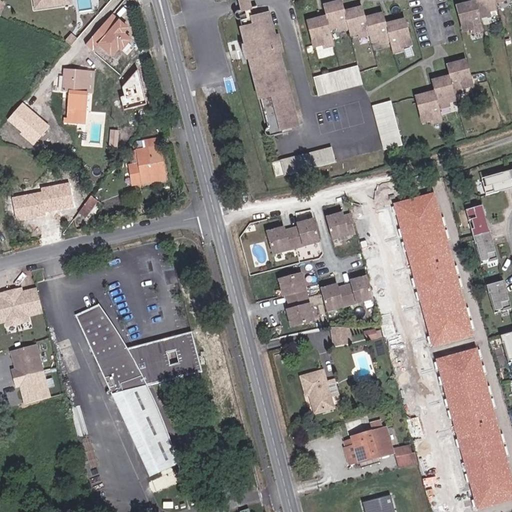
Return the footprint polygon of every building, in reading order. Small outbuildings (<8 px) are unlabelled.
[(71,0),(34,0),(36,12),(73,7),(71,0)] [(358,5),(356,6),(348,8),(346,1),(338,3),(337,0),(332,0),(326,2),(329,12),(330,16),(323,18),(322,14),(311,17),(317,41),(324,40),(325,43),(336,40),(332,24),(339,22),(340,26),(351,23),(353,31),(360,29),(361,32),(372,30),(374,38),(379,36),(381,35),(382,40),(393,36),(396,49),(407,45),(406,42),(414,40),(407,16),(397,19),(398,22),(391,25),(389,21),(387,14),(380,16),(379,12),(368,15),(367,7),(359,10),(358,5)] [(473,0),(457,4),(464,29),(471,26),(472,30),(483,27),(480,15),(490,12),(489,9),(497,6),(494,0),(473,0)] [(280,46),(283,46),(284,46),(280,30),(276,31),(271,8),(257,12),(243,15),(249,38),(244,40),(248,55),(253,53),(270,123),(269,124),(267,124),(266,127),(266,128),(267,130),(270,131),(272,131),(285,128),(284,124),(299,120),(280,46)] [(434,119),(445,116),(442,105),(452,102),(451,98),(459,96),(457,90),(468,87),(467,84),(475,82),(468,57),(457,60),(458,64),(451,66),(453,73),(442,76),(443,80),(436,82),(437,89),(438,93),(431,95),(430,91),(419,94),(426,118),(433,116),(434,119)] [(316,72),(320,90),(365,78),(360,60),(316,72)] [(86,110),(87,92),(84,92),(85,70),(64,69),(63,92),(68,92),(66,122),(78,122),(79,109),(86,110)] [(84,92),(87,92),(92,93),(94,70),(85,70),(84,92)] [(375,101),(386,145),(404,140),(393,96),(375,101)] [(23,118),(14,111),(2,125),(10,133),(23,118)] [(151,182),(152,183),(165,181),(158,138),(139,142),(140,149),(131,150),(133,165),(130,166),(133,185),(151,182)] [(279,157),(283,171),(337,157),(333,143),(279,157)] [(277,173),(283,171),(279,157),(278,156),(273,157),(277,173)] [(511,172),(500,176),(501,179),(492,181),(491,178),(480,181),(485,198),(496,195),(498,191),(504,190),(504,193),(511,190),(511,172)] [(91,195),(78,213),(84,218),(97,200),(91,195)] [(489,260),(489,263),(497,261),(494,249),(493,248),(490,247),(489,241),(491,240),(486,226),(485,227),(483,220),(484,217),(484,216),(482,206),(466,210),(469,221),(472,220),(475,229),(471,230),(475,245),(476,244),(481,262),(489,260)] [(355,233),(350,215),(343,217),(341,214),(326,218),(332,239),(355,233)] [(283,228),(267,233),(273,254),(319,242),(314,220),(298,224),(299,228),(284,232),(283,228)] [(291,327),(312,321),(299,274),(278,279),(283,297),(286,296),(290,310),(287,311),(291,327)] [(372,297),(366,276),(351,280),(351,284),(337,287),(336,284),(319,289),(325,310),(372,297)] [(502,310),(503,312),(511,310),(508,297),(504,296),(503,290),(504,290),(502,282),(487,287),(489,294),(490,294),(495,312),(502,310)] [(0,298),(0,323),(6,323),(7,328),(27,323),(26,318),(40,315),(34,291),(17,295),(17,291),(1,294),(2,298),(0,298)] [(412,310),(416,325),(417,327),(444,319),(438,299),(411,307),(412,310)] [(75,316),(95,358),(127,349),(112,325),(99,305),(75,316)] [(391,315),(389,309),(382,311),(384,317),(391,315)] [(409,327),(416,325),(412,310),(405,312),(409,327)] [(346,326),(330,327),(335,345),(350,341),(346,326)] [(378,339),(376,329),(364,332),(366,342),(378,339)] [(121,394),(148,387),(202,372),(192,332),(127,349),(95,358),(104,377),(115,374),(121,394)] [(511,360),(511,332),(500,336),(502,344),(503,343),(508,361),(511,360)] [(39,342),(10,348),(15,366),(13,367),(21,403),(52,396),(39,342)] [(487,379),(482,362),(458,369),(462,386),(487,379)] [(314,413),(334,408),(323,371),(301,377),(306,396),(309,395),(314,413)] [(115,374),(104,377),(113,396),(121,394),(115,374)] [(121,394),(113,396),(140,456),(150,477),(177,464),(163,421),(148,387),(121,394)] [(407,393),(399,397),(401,404),(405,419),(414,416),(407,393)] [(351,438),(354,447),(361,445),(365,458),(378,454),(379,457),(394,453),(387,427),(372,431),(351,438)] [(361,445),(354,447),(359,463),(379,457),(378,454),(365,458),(361,445)] [(401,456),(411,454),(410,447),(400,449),(401,456)] [(417,464),(414,453),(411,454),(401,456),(400,449),(395,450),(400,467),(417,464)] [(395,511),(391,495),(363,503),(365,511),(395,511)]
